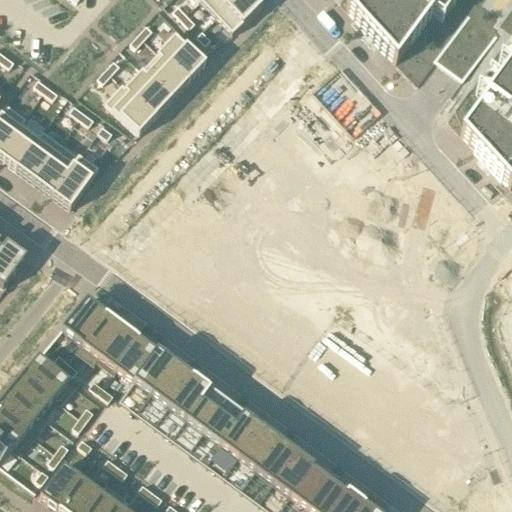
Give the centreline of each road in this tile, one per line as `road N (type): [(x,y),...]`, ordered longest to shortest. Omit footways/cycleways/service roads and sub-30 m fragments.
road 1 (residential): [(55,242),(420,511)]
road 2 (residential): [(288,0),(511,239)]
